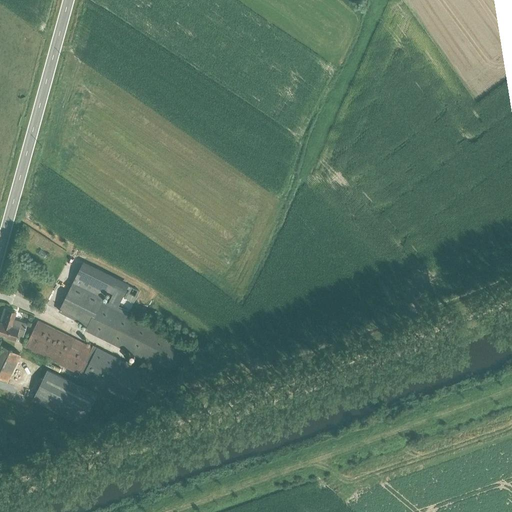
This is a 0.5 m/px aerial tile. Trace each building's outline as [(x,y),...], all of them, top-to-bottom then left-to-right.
[(178,379),(194,347),(119,307),(123,297),(134,303),(140,291),(85,261),(59,311),(87,325),(85,330),(140,357),(139,360),(178,379)] [(25,271),(19,287),(26,290),(33,274),(25,271)] [(0,334),(17,340),(18,335),(24,337),(28,323),(15,319),(17,312),(5,308),(1,322),(0,321),(0,334)] [(78,375),(131,402),(147,371),(94,345),(93,347),(39,320),(26,347),(79,374),(78,375)] [(22,354),(1,344),(0,346),(0,377),(8,382),(9,380),(28,388),(39,366),(21,357),(22,354)] [(48,369),(33,400),(83,424),(98,394),(48,369)] [(81,378),(79,382),(90,387),(92,383),(81,378)]
